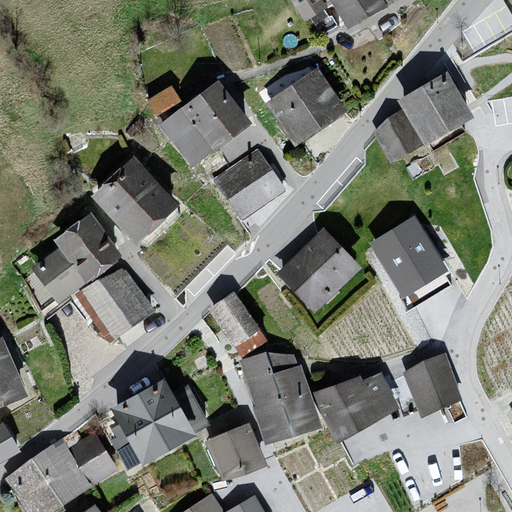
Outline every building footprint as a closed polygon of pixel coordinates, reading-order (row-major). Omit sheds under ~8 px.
[(326,4),(323,0),(289,0),(303,20),(326,4)] [(330,0),(346,25),(385,1),(384,0),(330,0)] [(318,65),(264,101),(292,143),(345,107),(318,65)] [(445,67),(395,96),(422,141),(427,138),(433,149),(465,130),(458,118),(470,112),(445,67)] [(179,105),(158,123),(190,163),(210,144),(212,146),(250,117),(216,75),(178,104),(179,105)] [(179,97),(170,83),(145,98),(155,112),(179,97)] [(422,141),(401,108),(386,115),(372,131),(389,161),(422,141)] [(257,147),(213,179),(242,219),(285,189),(257,147)] [(132,152),(89,193),(133,238),(176,200),(132,152)] [(57,245),(30,266),(56,300),(119,250),(89,208),(52,236),(57,245)] [(414,212),(369,240),(401,296),(402,295),(409,309),(452,285),(443,270),(447,267),(414,212)] [(324,225),(275,272),(314,310),(361,265),(324,225)] [(96,275),(74,292),(107,340),(154,307),(139,287),(125,269),(123,269),(121,267),(96,275)] [(233,289),(207,307),(231,342),(233,343),(239,354),(265,337),(258,326),(233,289)] [(1,333),(0,332),(0,401),(24,390),(1,333)] [(446,352),(403,370),(420,413),(460,396),(446,352)] [(265,353),(240,361),(265,445),(323,428),(301,364),(298,365),(294,355),(265,353)] [(359,372),(312,392),(334,439),(396,404),(380,370),(360,376),(359,372)] [(163,375),(108,404),(118,422),(111,427),(115,435),(109,437),(125,466),(140,459),(207,422),(187,382),(172,389),(163,375)] [(0,459),(19,450),(1,420),(0,419),(0,459)] [(247,419),(203,439),(221,478),(264,460),(247,419)] [(62,437),(4,477),(26,511),(44,511),(86,485),(118,467),(95,430),(68,447),(62,437)] [(221,511),(210,493),(181,511),(221,511)] [(264,511),(253,493),(222,511),(264,511)] [(100,511),(94,503),(78,511),(100,511)]
